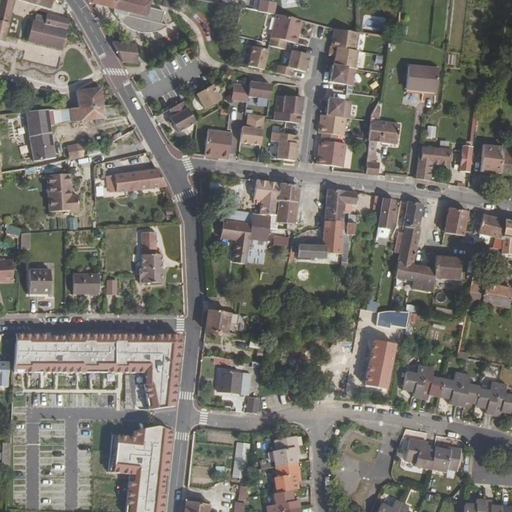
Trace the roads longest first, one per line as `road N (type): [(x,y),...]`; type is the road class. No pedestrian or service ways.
road 1 (residential): [(174,173),(189,165),(511,207)]
road 2 (residential): [(71,0),(174,173)]
road 3 (residential): [(0,326),(195,325)]
road 4 (residential): [(486,442),(317,410)]
road 5 (residential): [(174,173),(191,230),(195,325)]
road 6 (residential): [(317,410),(252,423),(185,416)]
